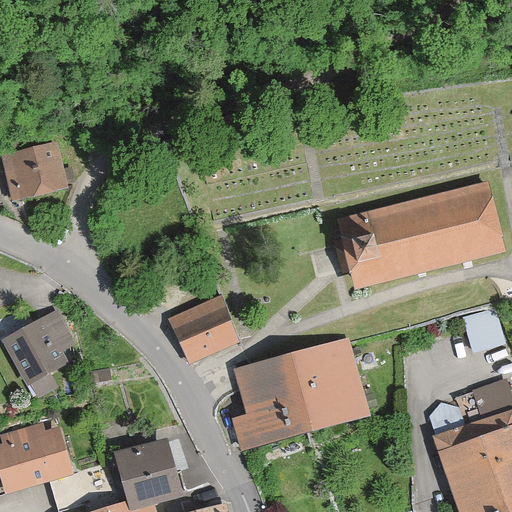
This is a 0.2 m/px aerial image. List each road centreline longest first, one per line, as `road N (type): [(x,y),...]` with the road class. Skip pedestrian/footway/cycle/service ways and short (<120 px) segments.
road 1 (residential): [(247,511),(153,349),(110,304),(0,235)]
road 2 (track): [(162,132),(291,89),(470,0)]
